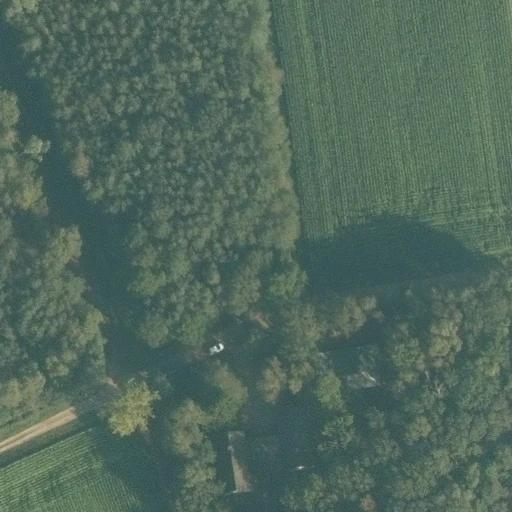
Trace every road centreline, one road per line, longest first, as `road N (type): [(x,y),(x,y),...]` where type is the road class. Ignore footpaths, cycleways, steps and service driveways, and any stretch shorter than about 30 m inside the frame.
road 1 (track): [(0,448),(303,307),(511,275)]
road 2 (track): [(120,390),(0,125)]
